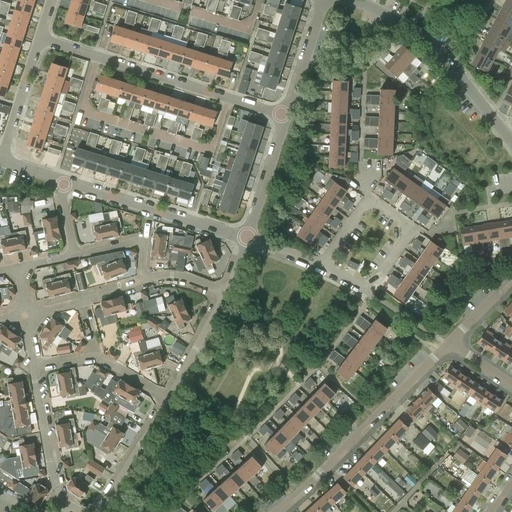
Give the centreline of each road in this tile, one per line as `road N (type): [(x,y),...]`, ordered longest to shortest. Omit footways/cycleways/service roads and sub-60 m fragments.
road 1 (residential): [(277,511),(447,343)]
road 2 (residential): [(511,142),(424,38),(385,13),(343,0)]
road 3 (residential): [(286,115),(96,57)]
road 4 (residential): [(247,238),(63,181)]
road 5 (residential): [(320,264),(362,286),(376,282),(413,227),(368,197)]
road 6 (residential): [(70,508),(56,493),(32,365)]
road 7 (residential): [(169,398),(103,358),(32,365)]
road 8 (residential): [(94,511),(169,398)]
road 9 (residential): [(247,238),(286,115)]
road 10 (residential): [(1,160),(38,39)]
road 11 (residential): [(286,115),(323,0)]
